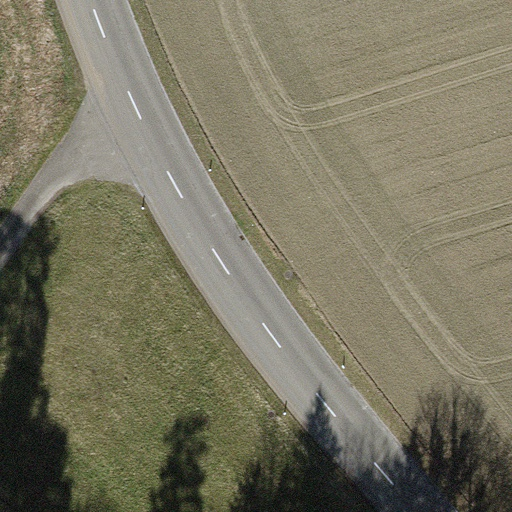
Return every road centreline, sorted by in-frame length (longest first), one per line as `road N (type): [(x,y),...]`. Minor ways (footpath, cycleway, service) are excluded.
road 1 (tertiary): [(421,511),(295,364),(224,261),(140,111),(94,0)]
road 2 (track): [(140,111),(88,142),(0,253)]
